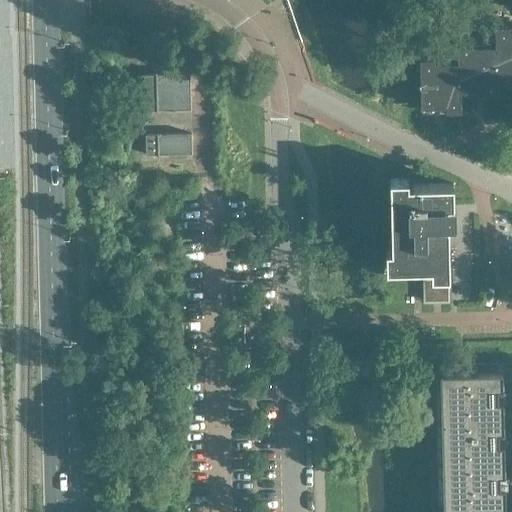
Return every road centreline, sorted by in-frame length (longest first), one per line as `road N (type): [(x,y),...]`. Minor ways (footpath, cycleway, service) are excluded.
road 1 (secondary): [(53,511),(45,0)]
road 2 (unclassified): [(277,91),(291,319)]
road 3 (residential): [(291,319),(510,317)]
road 4 (unclassified): [(291,319),(295,511)]
road 5 (residential): [(428,152),(300,90),(277,91)]
road 6 (residential): [(482,177),(510,317)]
